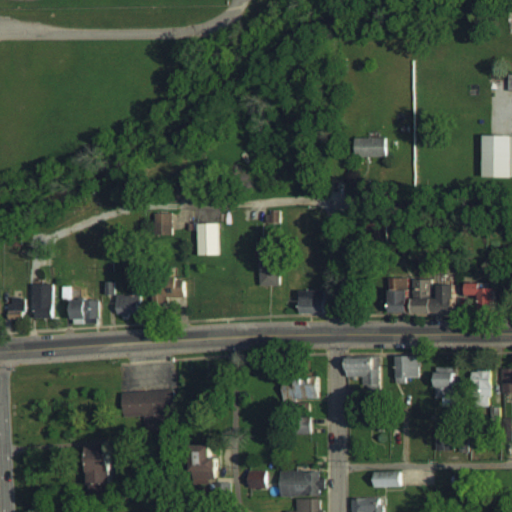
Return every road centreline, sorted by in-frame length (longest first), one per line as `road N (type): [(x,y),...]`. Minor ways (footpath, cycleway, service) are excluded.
road 1 (primary): [(511,331),(232,336),(0,353)]
road 2 (residential): [(336,511),(337,332)]
road 3 (residential): [(337,332),(334,207)]
